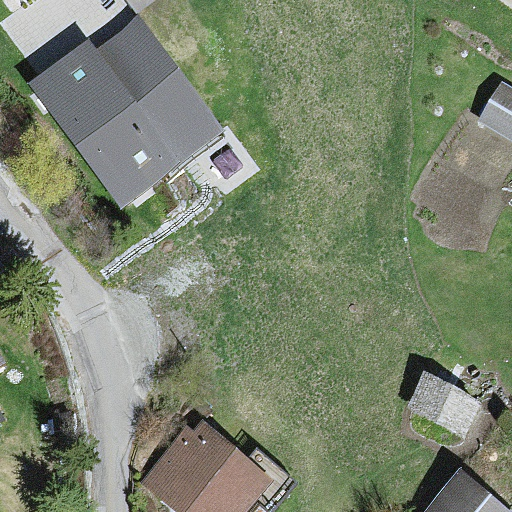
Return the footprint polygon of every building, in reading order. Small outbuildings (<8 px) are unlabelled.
[(126,19),(21,93),(107,215),(212,141),(126,19)] [(511,101),(492,91),(473,128),(511,147),(511,101)] [(477,410),(416,384),(397,430),(458,456),(477,410)] [(194,422),(136,486),(165,511),(245,511),(267,487),(194,422)] [(484,511),(447,481),(422,511),(484,511)]
